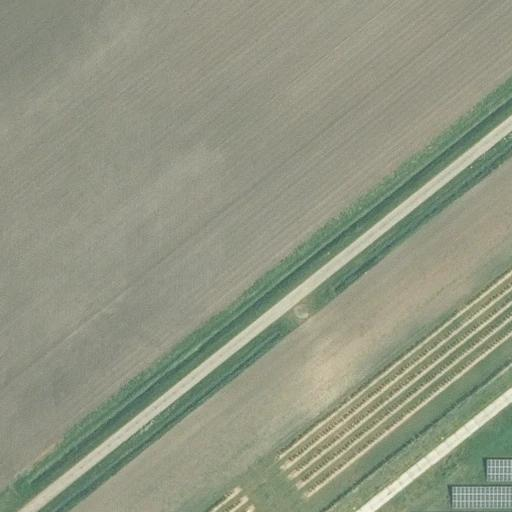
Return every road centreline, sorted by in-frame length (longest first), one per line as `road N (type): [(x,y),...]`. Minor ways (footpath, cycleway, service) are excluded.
road 1 (unclassified): [(25,511),(511,124)]
road 2 (track): [(511,399),(370,511)]
